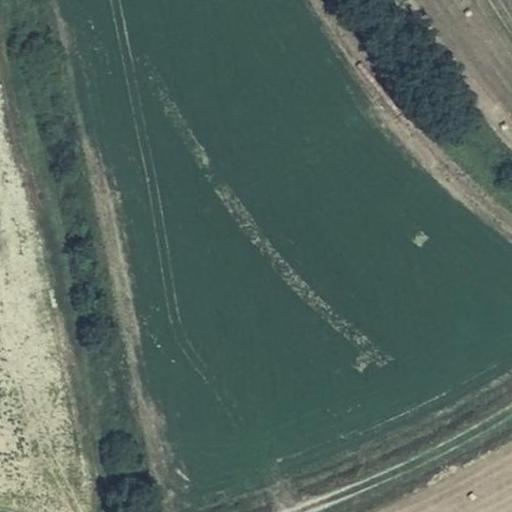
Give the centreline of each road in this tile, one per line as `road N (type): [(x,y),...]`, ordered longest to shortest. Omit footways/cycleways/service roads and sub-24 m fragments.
road 1 (track): [(112,511),(0,0)]
road 2 (track): [(306,511),(511,412)]
